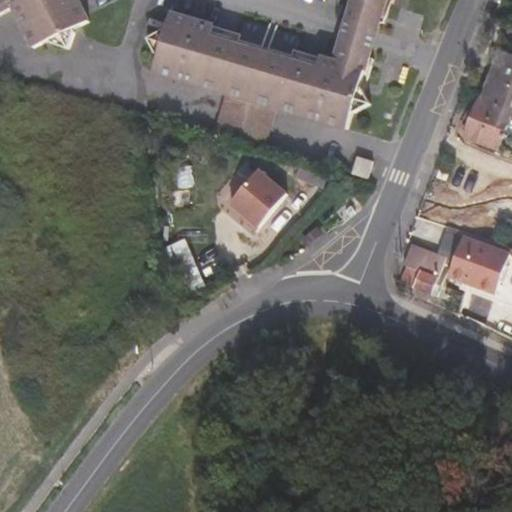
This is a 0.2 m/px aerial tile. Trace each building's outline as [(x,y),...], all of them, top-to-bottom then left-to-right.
[(0,0),(0,18),(15,12),(34,51),(52,43),(53,46),(70,52),(77,35),(75,32),(82,29),(92,24),(88,17),(80,0),(0,0)] [(354,0),(349,21),(378,30),(387,0),(354,0)] [(361,89),(371,53),(341,44),(337,59),(321,56),(297,48),(301,37),(275,30),(270,28),(246,21),(243,32),(216,25),(172,12),(171,14),(167,31),(149,41),(159,57),(154,74),(229,96),(217,139),(265,153),(278,110),(348,131),(353,113),(358,113),(371,105),(364,90),(361,89)] [(375,41),(378,30),(349,21),(347,25),(346,30),(345,32),(341,44),(371,53),(375,41)] [(477,95),(467,118),(474,122),(481,104),(485,106),(504,56),(498,54),(481,96),(477,95)] [(511,59),(504,56),(485,106),(481,104),(474,122),(468,136),(501,149),(511,120),(511,59)] [(288,196),(260,172),(232,206),(242,215),(238,218),(257,234),(288,196)] [(494,240),(511,248),(511,220),(505,217),(494,240)] [(327,230),(318,221),(301,240),(309,248),(327,230)] [(511,248),(494,240),(451,228),(449,234),(467,239),(511,256),(511,248)] [(410,267),(404,282),(436,295),(448,259),(459,263),(453,281),(498,297),(511,260),(511,256),(467,239),(449,234),(441,256),(414,246),(407,265),(410,267)] [(190,239),(174,245),(185,277),(201,272),(190,239)]
